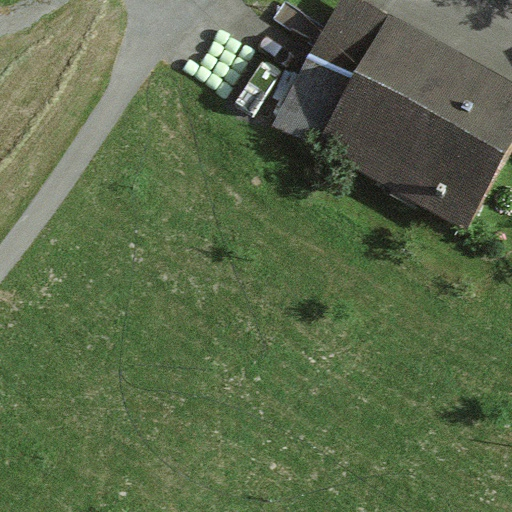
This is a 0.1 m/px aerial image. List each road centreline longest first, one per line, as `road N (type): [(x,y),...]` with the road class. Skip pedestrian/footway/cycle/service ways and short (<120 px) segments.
road 1 (track): [(0,257),(185,0)]
road 2 (track): [(405,0),(480,37),(511,66)]
